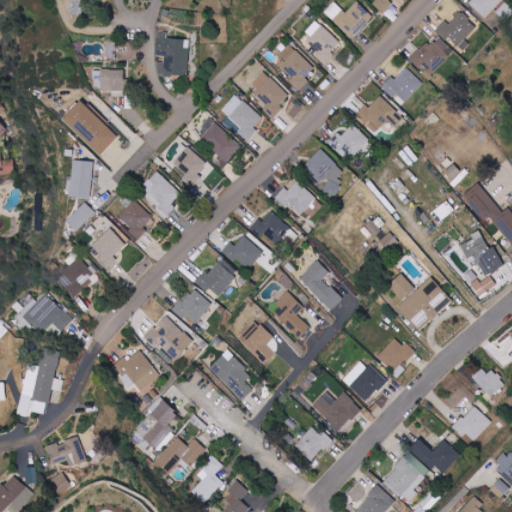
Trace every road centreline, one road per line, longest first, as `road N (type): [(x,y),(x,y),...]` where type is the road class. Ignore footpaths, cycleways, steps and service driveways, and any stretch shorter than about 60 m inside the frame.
road 1 (residential): [(0,445),(31,437),(70,408),(111,321),(429,0)]
road 2 (residential): [(317,499),(511,302)]
road 3 (residential): [(120,179),(299,0)]
road 4 (residential): [(327,511),(183,379)]
road 5 (residential): [(251,442),(375,310)]
